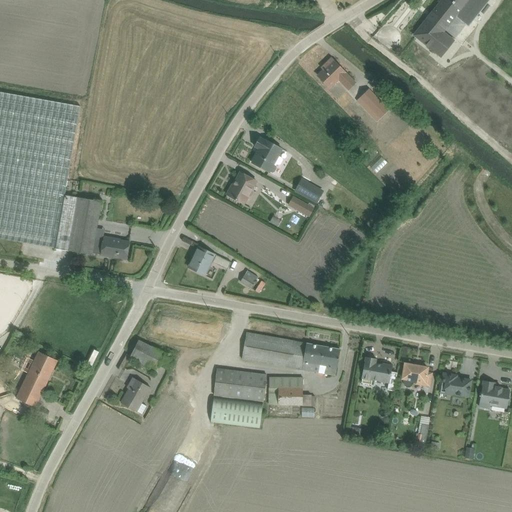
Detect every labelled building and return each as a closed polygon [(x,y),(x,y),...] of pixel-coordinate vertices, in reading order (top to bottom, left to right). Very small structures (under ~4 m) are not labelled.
[(488,0),(444,0),(415,36),(442,57),(456,40),(445,31),(457,16),(469,25),(488,0)] [(339,98),(355,81),(330,57),(314,74),(339,98)] [(0,238),(55,249),(67,178),(81,100),(11,88),(0,85),(0,238)] [(371,87),(361,97),(377,113),(387,103),(371,87)] [(249,163),(269,173),(281,149),(260,140),(249,163)] [(224,195),(243,206),(257,181),(238,171),(224,195)] [(322,192),(303,181),(298,190),(317,201),(322,192)] [(312,209),(294,198),(288,207),(307,218),(312,209)] [(99,256),(126,260),(129,240),(102,235),(99,256)] [(228,269),(231,262),(198,246),(188,267),(205,275),(211,261),(228,269)] [(257,281),(243,272),(237,282),(251,291),(257,281)] [(182,336),(183,317),(174,317),(173,336),(182,336)] [(243,359),(333,376),(338,350),(248,333),(243,359)] [(167,355),(139,341),(131,356),(159,371),(167,355)] [(13,395),(34,406),(56,361),(35,351),(13,395)] [(359,382),(386,387),(391,362),(364,357),(359,382)] [(400,380),(425,386),(429,369),(404,363),(400,380)] [(266,373),(216,368),(214,395),(263,400),(266,373)] [(439,394),(468,398),(471,379),(443,374),(439,394)] [(270,377),(269,405),(315,406),(315,395),(302,394),(303,378),(270,377)] [(138,412),(150,388),(133,378),(120,402),(138,412)] [(489,410),(490,405),(506,408),(510,388),(481,383),(476,407),(489,410)] [(262,403),(213,397),(210,422),(259,428),(262,403)] [(296,417),(308,417),(309,408),(296,407),(296,417)] [(424,425),(425,415),(415,414),(415,424),(424,425)] [(468,457),(469,445),(461,445),(460,457),(468,457)]
